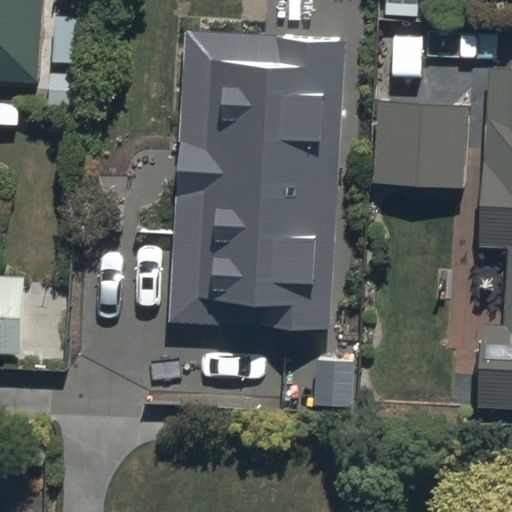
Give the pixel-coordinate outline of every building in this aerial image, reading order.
[(0,0),(0,76),(45,79),(47,0),(0,0)] [(511,0),(411,0),(414,20),(511,7),(511,0)] [(342,38),(184,32),(172,331),(330,337),(342,38)] [(511,72),(482,72),(475,387),(511,390),(511,72)] [(463,180),(466,96),(375,93),(372,177),(463,180)] [(0,348),(17,349),(20,205),(0,204),(0,348)] [(298,344),(267,344),(267,404),(298,404),(298,344)] [(497,465),(511,465),(511,422),(499,421),(497,465)]
